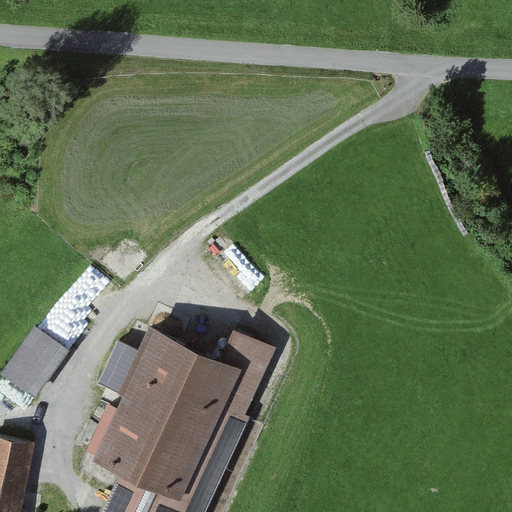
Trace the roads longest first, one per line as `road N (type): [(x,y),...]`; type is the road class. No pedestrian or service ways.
road 1 (track): [(36,482),(66,390),(101,326),(183,241),(405,90),(424,65)]
road 2 (unclassified): [(0,36),(511,67)]
